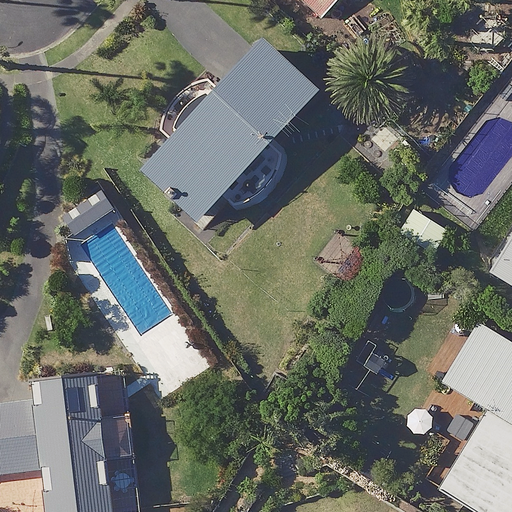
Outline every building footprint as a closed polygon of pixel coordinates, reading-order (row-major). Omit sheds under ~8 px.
[(338,0),(300,0),(321,19),(338,0)] [(321,98),(265,47),(143,178),(213,243),(241,214),(226,200),(321,98)] [(511,244),(492,278),(511,289),(511,244)] [(511,511),(511,345),(480,327),(443,387),(488,414),(439,495),(467,511),(511,511)] [(30,360),(32,380),(34,401),(0,403),(0,477),(49,473),(52,511),(113,511),(109,464),(137,461),(129,371),(66,377),(64,357),(30,360)]
